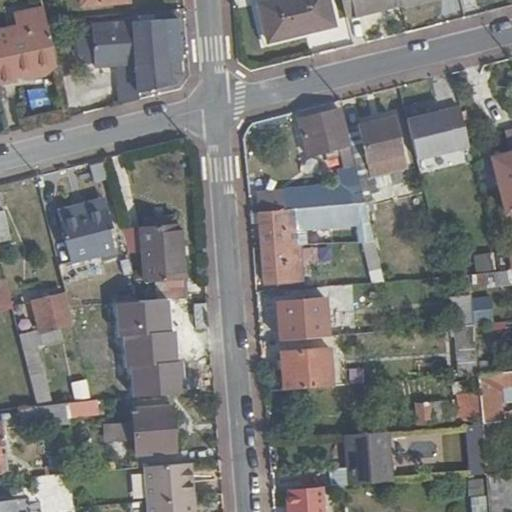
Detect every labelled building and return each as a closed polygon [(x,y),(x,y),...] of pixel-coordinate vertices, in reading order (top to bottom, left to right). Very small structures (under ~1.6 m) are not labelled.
[(328,0),(278,0),(260,4),(268,42),(334,26),(328,0)] [(401,5),(399,0),(357,0),(361,15),(401,5)] [(44,20),(41,7),(13,12),(18,34),(8,36),(6,27),(0,28),(0,84),(47,74),(55,65),(44,20)] [(137,66),(138,93),(176,84),(181,75),(178,20),(92,26),(93,32),(95,68),(117,67),(137,66)] [(119,107),(139,102),(138,93),(137,66),(117,67),(119,107)] [(45,88),(27,92),(31,108),(49,104),(45,88)] [(407,123),(417,161),(469,148),(460,109),(407,123)] [(299,123),(309,159),(328,155),(329,160),(343,157),(344,163),(352,161),(340,112),(299,123)] [(368,153),(374,178),(384,175),(401,171),(405,170),(392,121),(348,132),(354,157),(368,153)] [(271,139),(290,136),(288,124),(269,127),(271,139)] [(511,132),(507,134),(511,152),(511,156),(493,161),(506,216),(511,214),(511,132)] [(354,157),(364,196),(378,193),(374,178),(368,153),(354,157)] [(344,186),(359,185),(354,165),(339,169),(344,186)] [(401,171),(384,175),(387,187),(404,183),(401,171)] [(297,209),(363,203),(359,185),(344,186),(296,191),(297,209)] [(61,220),(108,209),(106,202),(59,213),(61,220)] [(373,240),(363,203),(297,209),(260,212),(263,248),(300,246),(308,245),(307,228),(356,222),(358,241),(373,240)] [(113,229),(108,209),(61,220),(70,262),(99,255),(100,261),(116,257),(110,230),(113,229)] [(5,213),(0,214),(0,250),(14,247),(5,213)] [(157,302),(187,299),(184,256),(179,256),(179,246),(183,245),(182,224),(122,229),(129,256),(141,255),(143,284),(156,284),(157,302)] [(386,282),(377,245),(367,248),(376,283),(386,282)] [(300,246),(263,248),(265,283),(302,281),(300,246)] [(474,270),(492,270),(492,253),(473,253),(474,270)] [(511,255),(497,257),(501,273),(511,271),(511,255)] [(494,273),(471,276),(472,290),(511,285),(511,271),(501,273),(494,273)] [(471,276),(449,277),(453,328),(475,326),(472,290),(471,276)] [(0,306),(1,312),(13,311),(9,293),(0,294),(0,306)] [(34,301),(42,334),(59,330),(70,327),(62,295),(34,301)] [(280,303),(283,340),(330,337),(327,300),(280,303)] [(144,309),(143,303),(141,303),(68,309),(72,327),(136,321),(136,318),(145,317),(144,309)] [(164,307),(144,309),(145,317),(146,336),(148,350),(167,349),(165,334),(171,333),(170,322),(165,322),(164,307)] [(136,318),(136,321),(138,337),(146,336),(145,317),(136,318)] [(475,326),(453,328),(456,356),(443,357),(445,380),(454,379),(480,377),(476,340),(475,326)] [(59,330),(42,334),(44,344),(61,340),(59,330)] [(487,339),(476,340),(480,377),(490,376),(487,339)] [(23,349),(29,371),(42,368),(37,345),(23,349)] [(84,365),(104,363),(103,350),(83,351),(84,365)] [(283,354),(286,392),(334,388),(331,350),(283,354)] [(113,400),(144,397),(141,361),(126,362),(125,357),(114,358),(114,363),(109,364),(113,400)] [(484,422),(484,427),(510,424),(509,413),(501,414),(500,404),(511,402),(511,373),(490,376),(480,377),(484,422)] [(480,377),(454,379),(458,424),(484,422),(480,377)] [(419,406),(420,427),(446,425),(444,404),(419,406)] [(70,423),(69,405),(38,408),(19,410),(21,427),(70,423)] [(177,453),(173,408),(133,411),(138,456),(177,453)] [(0,470),(8,469),(4,425),(0,424),(0,470)] [(465,426),(467,474),(486,473),(484,425),(465,426)] [(434,434),(435,448),(450,447),(449,433),(434,434)] [(351,486),(391,483),(387,434),(346,437),(351,486)] [(203,511),(199,463),(148,466),(152,511),(203,511)] [(492,511),(511,511),(507,475),(489,477),(492,511)] [(323,511),(322,488),(289,490),(291,511),(323,511)] [(470,497),(469,511),(485,511),(486,498),(470,497)] [(0,501),(0,511),(16,511),(15,500),(0,501)]
